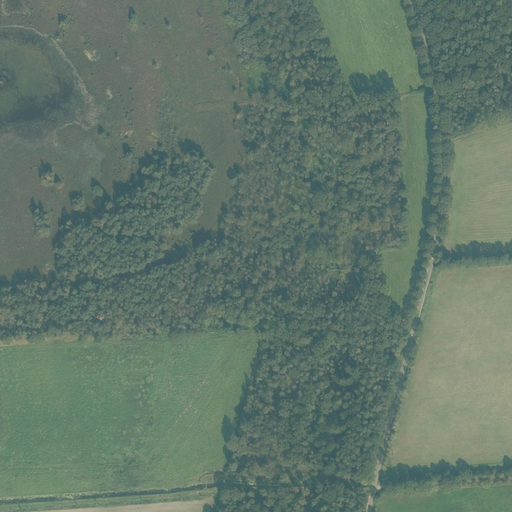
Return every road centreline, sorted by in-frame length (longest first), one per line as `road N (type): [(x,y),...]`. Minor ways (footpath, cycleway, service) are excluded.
road 1 (tertiary): [(366,511),(433,256),(441,196),(436,92),(411,0)]
road 2 (track): [(372,490),(223,489),(0,506)]
road 3 (track): [(373,485),(511,476)]
